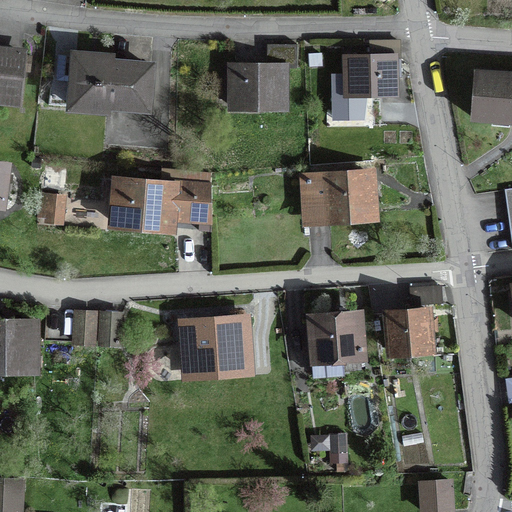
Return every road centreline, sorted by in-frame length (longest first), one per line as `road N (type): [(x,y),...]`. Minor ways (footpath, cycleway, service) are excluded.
road 1 (residential): [(0,283),(116,291),(463,268)]
road 2 (residential): [(0,10),(86,26),(420,33)]
road 3 (residential): [(491,511),(495,459),(463,268)]
road 4 (residential): [(463,268),(420,33)]
